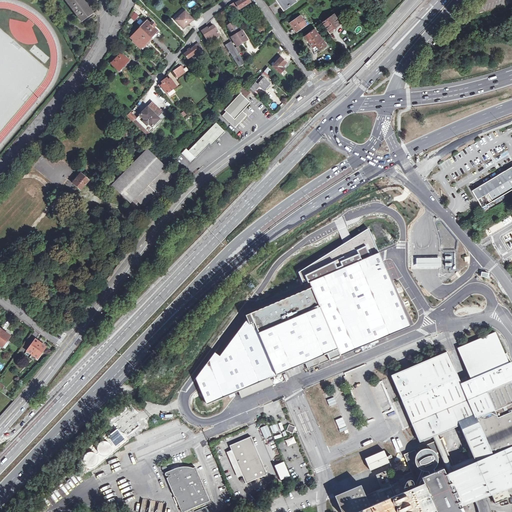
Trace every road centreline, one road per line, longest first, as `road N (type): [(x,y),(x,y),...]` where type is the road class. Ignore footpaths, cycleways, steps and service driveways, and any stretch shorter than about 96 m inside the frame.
road 1 (primary): [(263,187),(0,465)]
road 2 (primary): [(263,187),(0,438)]
road 3 (tertiary): [(70,346),(194,186),(322,92)]
road 4 (primary): [(118,372),(272,235),(381,164)]
road 5 (primary): [(118,372),(253,228),(364,154)]
road 6 (residential): [(0,165),(109,25)]
road 7 (primary): [(0,493),(118,372)]
road 8 (unclassified): [(413,183),(511,293)]
road 9 (primary): [(441,0),(345,105)]
road 10 (tertiary): [(322,92),(416,0)]
road 11 (primary): [(389,101),(404,65),(460,0)]
road 12 (unclassified): [(413,183),(447,147),(511,120)]
